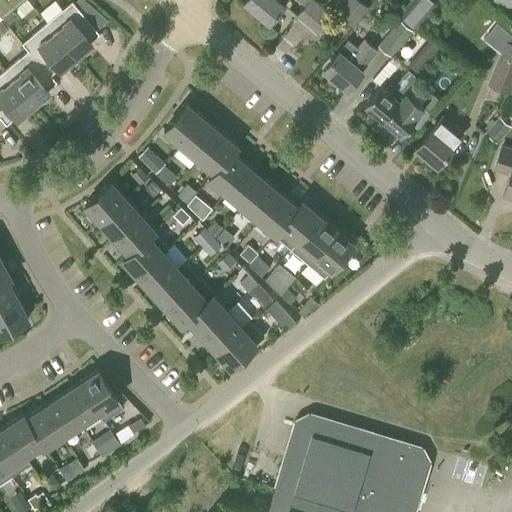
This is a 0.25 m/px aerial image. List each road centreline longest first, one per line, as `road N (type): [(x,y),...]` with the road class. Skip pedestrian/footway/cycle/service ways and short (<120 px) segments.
road 1 (tertiary): [(437,224),(188,15)]
road 2 (residential): [(184,428),(437,224)]
road 3 (residential): [(188,15),(76,167),(11,195)]
road 4 (residential): [(73,319),(184,428)]
road 5 (residential): [(11,195),(31,252),(73,319)]
road 6 (residential): [(72,511),(184,428)]
